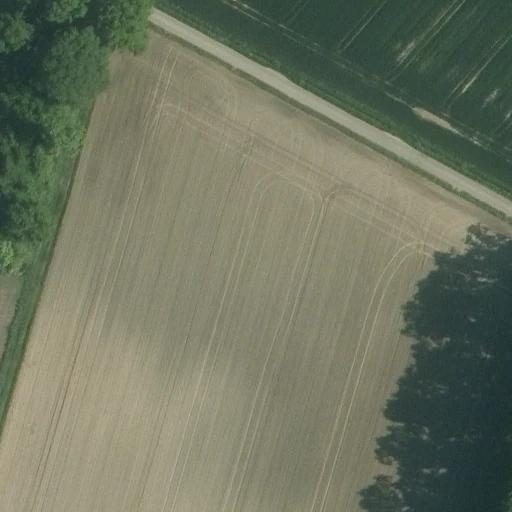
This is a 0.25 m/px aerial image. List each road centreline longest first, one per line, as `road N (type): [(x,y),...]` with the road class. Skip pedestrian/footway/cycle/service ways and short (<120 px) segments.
road 1 (unclassified): [(511,209),(106,0)]
road 2 (track): [(102,0),(0,366)]
